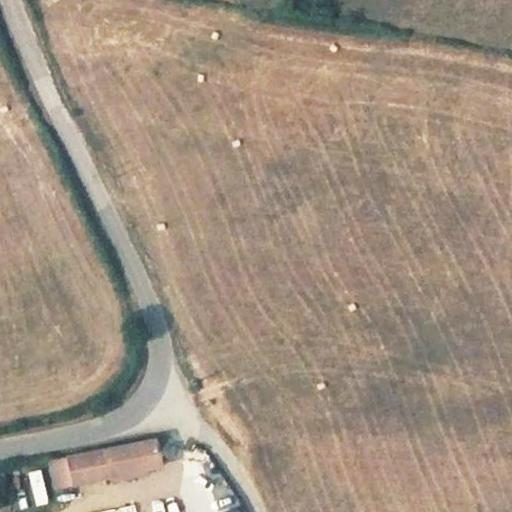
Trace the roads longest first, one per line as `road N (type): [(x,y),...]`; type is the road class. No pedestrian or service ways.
road 1 (unclassified): [(0,457),(136,417),(160,383),(166,353),(13,0)]
road 2 (track): [(263,511),(239,472),(160,383)]
